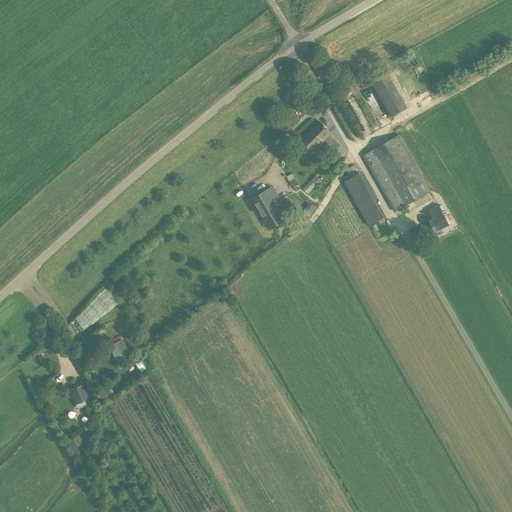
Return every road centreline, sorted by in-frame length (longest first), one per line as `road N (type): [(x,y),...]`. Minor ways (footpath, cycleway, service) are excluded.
road 1 (track): [(511,424),(272,0)]
road 2 (unclassified): [(0,296),(301,41),(374,0)]
road 3 (track): [(352,149),(511,58)]
